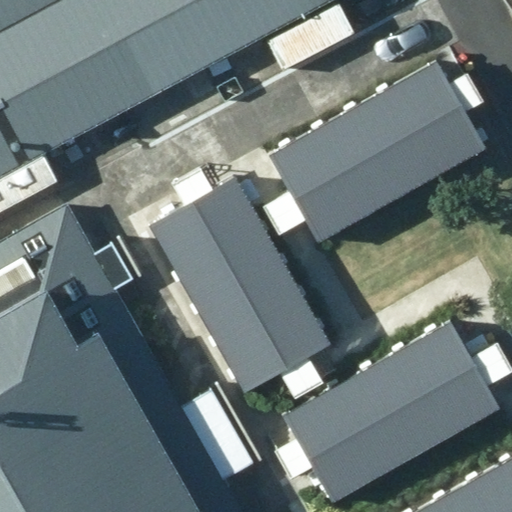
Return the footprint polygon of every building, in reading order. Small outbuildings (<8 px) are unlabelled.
[(0,0),(0,207),(55,177),(40,150),(312,0),(0,0)] [(431,50),(269,144),(317,226),(479,133),(431,50)] [(148,215),(241,378),(324,330),(231,168),(148,215)] [(244,511),(64,201),(0,237),(0,511),(244,511)] [(447,313),(284,406),(332,488),(494,395),(447,313)] [(511,511),(511,441),(388,511),(511,511)]
